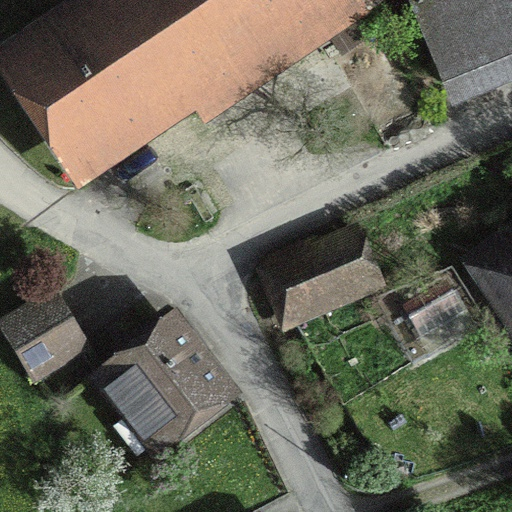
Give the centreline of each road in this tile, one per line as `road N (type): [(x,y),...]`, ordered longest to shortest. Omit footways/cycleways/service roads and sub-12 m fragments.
road 1 (unclassified): [(195,285),(511,124)]
road 2 (unclassified): [(195,285),(331,511)]
road 3 (unclassified): [(0,184),(195,285)]
